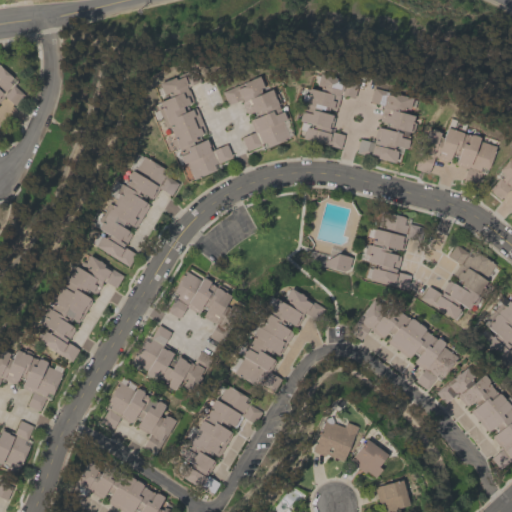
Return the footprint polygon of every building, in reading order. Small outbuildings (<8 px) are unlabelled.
[(0,65),(11,76),(7,80),(22,94),(12,105),(3,95),(0,98),(0,65)] [(339,150),(301,139),(304,129),(308,130),(309,127),(296,123),(299,114),(302,115),(304,107),(303,107),(304,101),(306,101),(307,95),(306,95),(307,91),(312,93),(318,73),(343,80),(334,113),(325,111),(323,116),(333,118),(328,133),(342,137),(339,150)] [(185,89),(192,104),(180,109),(182,114),(195,109),(205,134),(196,138),(198,144),(208,140),(212,150),(225,145),(231,158),(212,166),(214,171),(192,181),(185,163),(181,165),(178,158),(180,157),(176,150),(175,150),(166,129),(163,130),(159,120),(153,123),(149,114),(158,111),(156,105),(162,103),(155,87),(171,81),(172,83),(194,74),(198,84),(185,89)] [(220,95),(234,89),(236,92),(241,90),(240,87),(256,80),(261,91),(258,93),(260,97),(269,93),(271,98),(275,96),(278,102),(277,103),(278,106),(275,107),(279,115),(280,114),(284,122),(281,124),(288,139),(266,149),(263,144),(260,145),(261,147),(259,148),(258,147),(246,152),(240,139),(252,134),(248,123),(257,119),(254,114),(245,118),(239,102),(225,108),(220,95)] [(410,103),(407,114),(403,113),(402,117),(412,120),(411,125),(414,126),(411,137),(407,135),(405,143),(407,143),(405,152),(392,149),(391,153),(396,154),(393,166),(375,161),(376,160),(354,154),(358,140),(372,144),(375,130),(385,132),(387,127),(377,125),(381,108),(368,105),(372,91),(386,95),(386,96),(410,103)] [(427,132),(429,133),(430,132),(436,134),(435,135),(438,136),(437,139),(441,140),(445,130),(470,137),(470,136),(475,138),(475,139),(477,140),(477,141),(494,147),(487,170),(479,167),(478,171),(480,171),(476,186),(461,182),(465,169),(454,166),(457,155),(451,154),(448,164),(436,160),(436,159),(433,158),(428,175),(413,170),(418,156),(419,156),(427,132)] [(92,243),(94,240),(97,234),(98,235),(100,232),(103,234),(106,230),(96,224),(99,219),(96,217),(99,212),(100,212),(104,206),(103,205),(107,200),(110,201),(113,195),(111,194),(114,188),(116,190),(122,181),(123,181),(127,175),(126,174),(126,173),(125,172),(129,167),(129,168),(130,166),(133,168),(142,153),(162,166),(159,171),(162,173),(163,172),(177,181),(169,193),(157,186),(151,196),(142,191),(139,196),(148,201),(133,225),(125,219),(122,224),(130,229),(121,244),(135,253),(127,265),(92,243)] [(511,191),(509,188),(499,199),(487,189),(498,178),(499,179),(502,176),(497,171),(511,155),(511,191)] [(406,289),(367,279),(370,267),(376,269),(377,265),(365,262),(367,254),(364,253),(366,244),(369,244),(371,236),(370,236),(372,229),(376,230),(381,212),(404,217),(402,224),(406,225),(407,223),(422,227),(418,241),(404,237),(401,251),(389,248),(388,253),(400,256),(397,269),(395,269),(395,271),(410,275),(406,289)] [(493,264),(483,280),(484,281),(475,294),(476,295),(466,310),(458,304),(455,307),(462,311),(455,321),(419,298),(427,285),(438,293),(447,280),(458,287),(460,283),(450,276),(457,264),(446,257),(455,244),(466,252),(469,248),(493,264)] [(36,340),(38,337),(37,336),(40,331),(41,332),(43,328),(46,330),(48,326),(36,319),(44,304),(48,306),(52,299),(50,298),(59,283),(61,284),(65,278),(61,276),(66,267),(69,268),(73,262),(82,267),(84,264),(81,262),(87,252),(96,257),(99,258),(98,259),(102,261),(101,263),(107,267),(108,265),(121,273),(114,285),(100,277),(99,280),(100,280),(93,292),(85,287),(82,292),(90,297),(77,321),(68,316),(65,320),(74,325),(65,340),(77,347),(70,360),(36,340)] [(351,257),(349,267),(342,271),(332,269),(323,266),(324,260),(336,254),(351,257)] [(184,270),(198,279),(201,276),(202,276),(207,279),(207,280),(208,281),(207,282),(215,287),(215,286),(220,289),(219,289),(224,292),(229,295),(223,304),(230,308),(225,317),(218,313),(211,323),(200,315),(205,307),(200,304),(195,312),(184,306),(177,318),(165,310),(172,299),(167,296),(184,270)] [(322,306),(315,319),(302,311),(300,313),(301,314),(299,318),(298,318),(297,319),(298,320),(295,324),(294,323),(293,325),(285,320),(282,325),(292,330),(277,354),(268,349),(265,354),(274,359),(267,371),(279,378),(269,395),(232,372),(241,356),(238,354),(239,352),(242,347),(243,347),(244,345),(245,346),(253,333),(250,332),(255,323),(258,324),(263,317),(262,316),(265,311),(265,312),(269,306),(267,306),(271,300),(270,299),(272,296),(273,296),(274,295),(280,299),(288,285),(297,290),(301,292),(300,293),(322,306)] [(511,327),(510,329),(511,330),(511,343),(508,348),(511,352),(511,364),(509,368),(474,337),(479,331),(480,332),(483,330),(484,331),(487,328),(482,323),(486,318),(500,302),(496,299),(500,294),(508,301),(511,296),(511,327)] [(371,297),(384,307),(388,302),(407,317),(408,316),(410,317),(410,316),(422,325),(422,326),(423,327),(422,328),(434,337),(435,335),(436,336),(442,340),(441,340),(443,341),(440,344),(455,356),(440,374),(437,372),(435,375),(438,378),(437,379),(434,377),(424,389),(412,380),(421,368),(411,360),(417,353),(412,349),(406,357),(385,341),(391,333),(386,329),(380,337),(369,328),(370,327),(368,325),(360,336),(348,327),(366,305),(365,305),(371,297)] [(172,390),(144,372),(145,369),(129,359),(142,338),(147,341),(149,338),(147,337),(148,335),(149,336),(157,324),(169,332),(160,346),(164,349),(165,348),(171,352),(167,359),(172,362),(177,355),(183,360),(183,361),(187,363),(188,362),(191,363),(199,351),(210,357),(189,391),(180,385),(182,381),(179,379),(172,390)] [(61,372),(52,393),(46,391),(44,395),(46,396),(45,398),(44,398),(38,410),(25,404),(31,390),(19,385),(23,376),(18,374),(13,382),(0,376),(0,346),(8,350),(6,355),(10,357),(15,347),(21,349),(21,350),(23,352),(24,351),(29,353),(28,354),(36,358),(37,356),(38,357),(39,356),(44,359),(44,360),(45,360),(44,364),(51,367),(53,363),(61,366),(59,371),(61,372)] [(455,392),(444,402),(434,391),(464,365),(475,377),(481,372),(488,379),(486,381),(495,392),(497,390),(509,404),(507,406),(511,411),(511,455),(500,466),(490,456),(501,447),(499,445),(498,446),(489,435),(497,428),(493,424),(485,431),(467,410),(475,403),(471,399),(463,406),(455,397),(456,396),(455,395),(456,394),(455,392)] [(174,420),(154,454),(141,446),(148,434),(134,426),(139,418),(134,415),(129,423),(118,416),(111,429),(99,422),(106,409),(102,407),(103,405),(107,407),(109,403),(105,401),(117,380),(133,390),(134,387),(135,388),(136,387),(142,390),(141,391),(142,391),(141,393),(155,401),(156,400),(157,401),(157,400),(163,403),(162,404),(163,405),(159,412),(174,420)] [(176,473),(177,472),(174,470),(179,462),(182,464),(183,463),(187,465),(189,461),(177,455),(182,447),(183,448),(184,447),(187,442),(184,440),(190,431),(193,432),(196,427),(195,426),(196,425),(195,425),(199,419),(199,420),(200,418),(201,419),(209,406),(208,406),(209,404),(208,403),(212,398),(213,397),(215,399),(224,384),(245,397),(242,401),(260,412),(253,424),(240,416),(234,427),(225,422),(222,427),(230,432),(229,433),(230,434),(224,443),(223,445),(218,453),(217,452),(216,455),(208,450),(205,455),(213,460),(212,462),(213,462),(206,473),(205,472),(204,474),(217,482),(209,495),(195,486),(195,485),(176,473)] [(355,425),(342,459),(324,452),(323,454),(310,449),(322,418),(323,418),(323,416),(328,414),(330,419),(330,421),(341,425),(343,420),(355,425)] [(32,424),(26,437),(27,438),(26,440),(24,439),(23,442),(27,444),(17,466),(1,459),(0,461),(0,427),(7,430),(7,432),(12,434),(19,418),(32,424)] [(385,452),(376,464),(379,467),(372,476),(364,470),(362,472),(346,459),(364,436),(385,452)] [(162,496),(156,507),(164,511),(136,511),(138,509),(133,506),(130,511),(125,511),(104,501),(110,491),(104,488),(99,498),(87,492),(89,489),(86,488),(86,489),(76,483),(80,475),(78,474),(79,471),(81,467),(82,468),(87,460),(89,461),(89,460),(95,463),(95,465),(101,468),(103,463),(104,464),(106,461),(115,466),(114,469),(125,475),(126,474),(127,474),(133,477),(132,478),(134,479),(135,478),(140,481),(140,482),(141,483),(140,485),(153,493),(154,491),(156,492),(161,495),(162,496)] [(390,511),(380,511),(372,486),(399,477),(407,502),(392,507),(393,511),(390,511)] [(0,480),(11,486),(5,499),(0,496),(0,480)]
